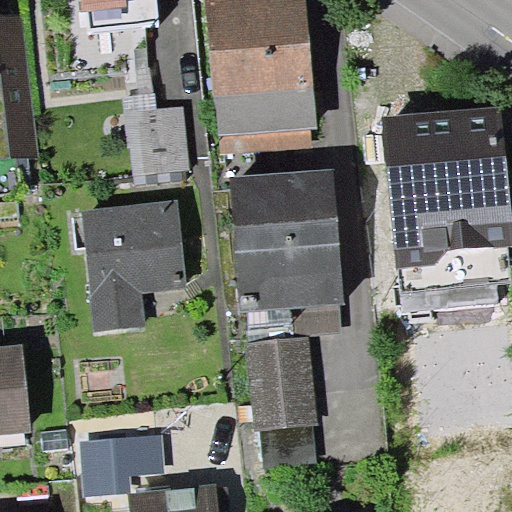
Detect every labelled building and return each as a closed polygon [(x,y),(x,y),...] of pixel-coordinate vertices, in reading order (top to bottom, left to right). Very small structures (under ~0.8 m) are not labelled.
[(154,30),(151,0),(78,0),(83,38),(154,30)] [(303,99),(296,9),(206,16),(215,138),(307,132),(305,115),(316,114),(314,98),(303,99)] [(8,33),(0,33),(0,198),(17,196),(13,160),(24,159),(8,33)] [(184,175),(178,112),(150,115),(157,178),(184,175)] [(511,293),(511,197),(505,112),(382,122),(397,303),(511,293)] [(157,178),(150,115),(123,117),(129,181),(157,178)] [(328,185),(226,193),(236,315),(242,315),(246,352),(287,348),(284,311),(338,307),(328,185)] [(171,291),(179,290),(170,212),(81,221),(93,335),(136,331),(130,272),(168,268),(171,291)] [(300,347),(287,348),(246,352),(254,432),(308,427),(300,347)] [(0,361),(0,425),(19,423),(20,433),(23,433),(16,360),(0,361)] [(110,479),(154,476),(152,445),(77,452),(81,498),(112,495),(110,479)] [(134,511),(223,511),(223,508),(221,493),(134,502),(134,511)]
